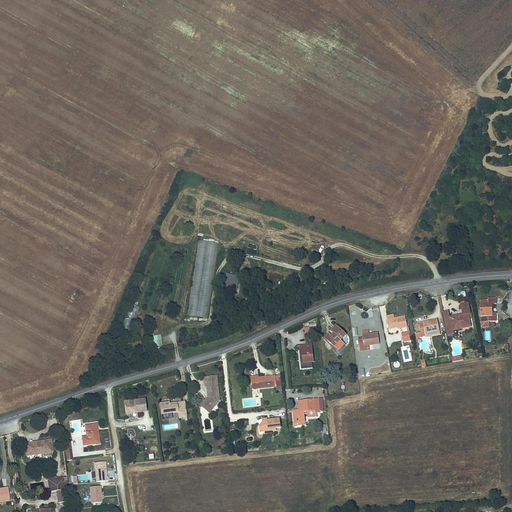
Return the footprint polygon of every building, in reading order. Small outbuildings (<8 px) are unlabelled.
[(217,243),(197,241),(188,315),(209,317),(217,243)] [(238,288),(240,276),(225,273),(223,286),(238,288)] [(498,304),(501,304),(501,298),(493,298),(493,300),(493,303),(486,303),(485,303),(485,321),(500,321),(500,315),(497,315),(498,304)] [(451,318),(445,318),(448,333),(454,332),(453,330),(471,327),(469,315),(468,306),(461,307),(462,316),(451,318)] [(408,315),(398,317),(397,312),(390,313),(391,327),(397,326),(400,326),(401,328),(409,326),(408,315)] [(129,331),(131,320),(124,318),(121,329),(129,331)] [(421,335),(439,332),(437,321),(419,324),(421,335)] [(343,337),(348,332),(339,323),(334,328),(337,332),(335,333),(332,330),(328,335),(336,343),(337,343),(340,345),(346,340),(343,337)] [(365,345),(381,343),(380,331),(364,333),(364,335),(361,336),(362,348),(365,347),(365,345)] [(306,359),(316,358),(315,340),(304,341),(304,347),(305,347),(306,359)] [(254,383),(264,382),(264,380),(268,379),(269,382),(279,381),(280,385),(285,385),(283,370),(279,371),(279,373),(268,374),(267,371),(262,372),(261,370),(253,371),(254,383)] [(218,403),(224,395),(223,381),(212,382),(212,391),(209,395),(218,403)] [(130,411),(151,408),(150,395),(139,397),(140,398),(129,400),(130,411)] [(181,396),(182,398),(183,408),(183,411),(191,410),(189,395),(181,396)] [(325,395),(320,395),(300,396),(301,405),(296,406),(296,418),(308,418),(307,410),(307,407),(316,407),(316,410),(320,409),(321,409),(320,406),(326,405),(325,395)] [(165,410),(183,408),(182,398),(174,399),(173,397),(164,398),(165,410)] [(281,421),(286,420),(285,410),(277,411),(277,412),(272,413),(271,410),(265,411),(266,417),(264,418),(264,424),(281,423),(281,421)] [(85,442),(102,440),(100,420),(91,421),(92,427),(89,428),(90,432),(85,433),(85,442)] [(45,451),(59,448),(57,436),(45,438),(46,441),(44,442),(37,436),(29,445),(38,454),(42,449),(45,451)] [(77,456),(75,443),(68,444),(70,456),(77,456)] [(107,462),(94,462),(95,482),(107,482),(107,462)] [(69,474),(58,475),(59,482),(54,482),(55,487),(62,486),(70,485),(69,478),(69,474)] [(13,497),(11,484),(2,485),(2,488),(0,488),(0,499),(4,499),(4,498),(13,497)] [(72,497),(70,485),(62,486),(64,499),(72,497)] [(90,487),(90,504),(102,504),(102,487),(90,487)]
